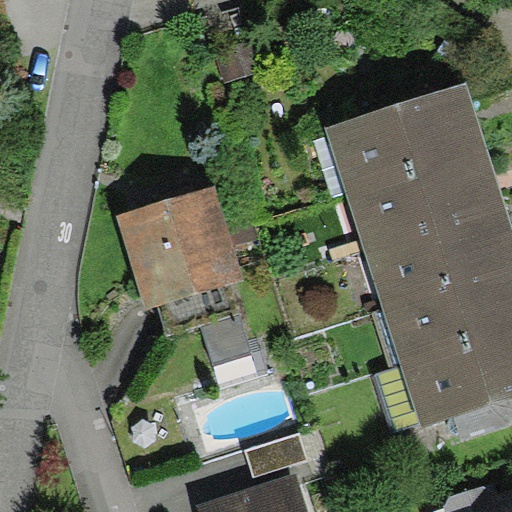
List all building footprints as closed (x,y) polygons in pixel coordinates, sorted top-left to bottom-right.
[(511,231),(463,87),(323,132),(417,429),(511,400),(511,231)] [(212,187),(115,217),(145,312),(159,308),(167,335),(201,324),(237,312),(244,310),(235,283),(241,281),(212,187)] [(237,312),(201,324),(215,367),(252,354),(237,312)] [(299,434),(245,452),(253,476),(306,458),(299,434)] [(197,509),(198,511),(309,511),(298,475),(197,509)]
